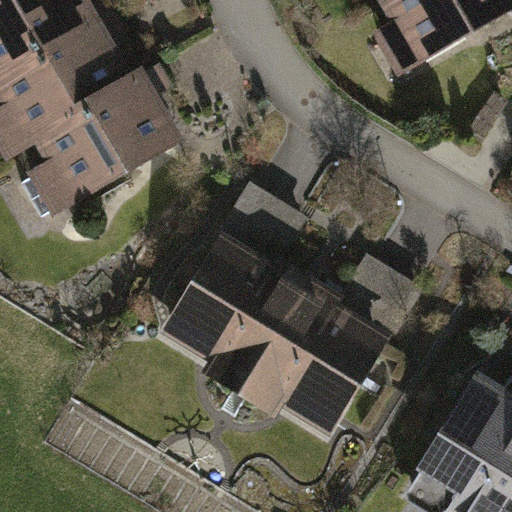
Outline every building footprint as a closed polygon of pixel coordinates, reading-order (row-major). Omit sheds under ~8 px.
[(96,0),(0,0),(0,84),(109,23),(96,0)] [(349,0),(360,18),(391,0),(349,0)] [(511,19),(511,0),(391,0),(360,18),(400,85),(511,19)] [(109,23),(0,84),(0,144),(8,159),(24,151),(143,83),(109,23)] [(143,83),(24,151),(62,218),(190,146),(151,79),(143,83)] [(255,191),(161,341),(245,393),(311,287),(281,268),(309,224),(255,191)] [(311,287),(245,393),(331,447),(427,293),(377,262),(348,310),(311,287)] [(511,511),(511,390),(486,375),(402,506),(411,511),(511,511)]
